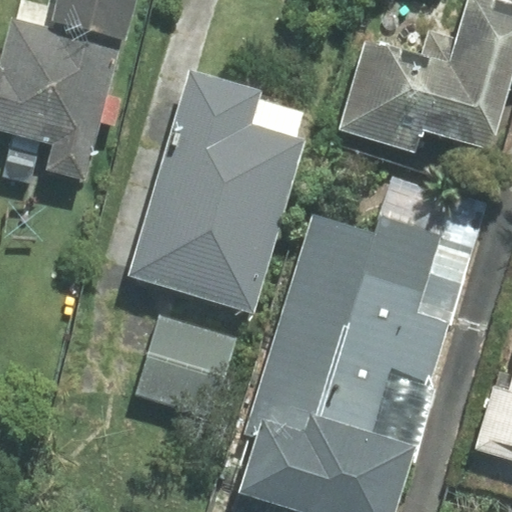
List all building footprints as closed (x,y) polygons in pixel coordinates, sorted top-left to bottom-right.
[(44,173),(83,184),(120,44),(123,44),(135,0),(57,0),(49,33),(11,23),(0,64),(0,132),(52,146),(44,173)] [(416,131),(487,152),(511,69),(511,0),(469,0),(448,70),(365,45),(340,132),(410,152),(416,131)] [(128,279),(252,315),(302,145),(294,143),(302,116),(280,109),(282,104),(187,76),(128,279)] [(236,497),(283,511),(394,511),(414,451),(379,440),(397,386),(427,395),(469,263),(433,252),(437,240),(379,222),(374,240),(314,221),(245,438),(254,440),(236,497)] [(233,343),(157,320),(135,395),(211,417),(233,343)] [(511,375),(507,394),(491,390),(472,452),(511,463),(511,375)]
